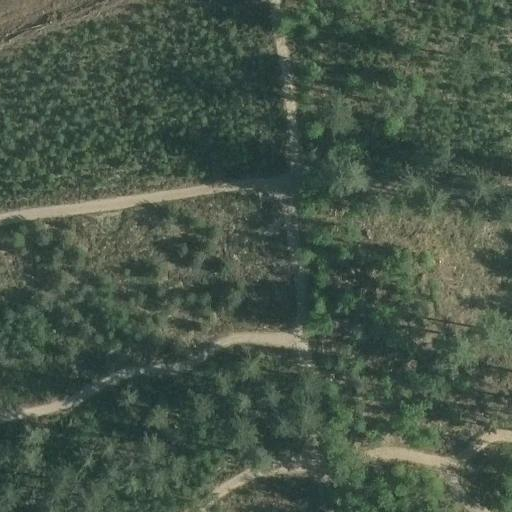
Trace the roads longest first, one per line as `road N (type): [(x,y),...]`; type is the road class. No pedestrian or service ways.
road 1 (track): [(200,511),(252,475),(318,465),(258,0)]
road 2 (track): [(280,183),(0,223)]
